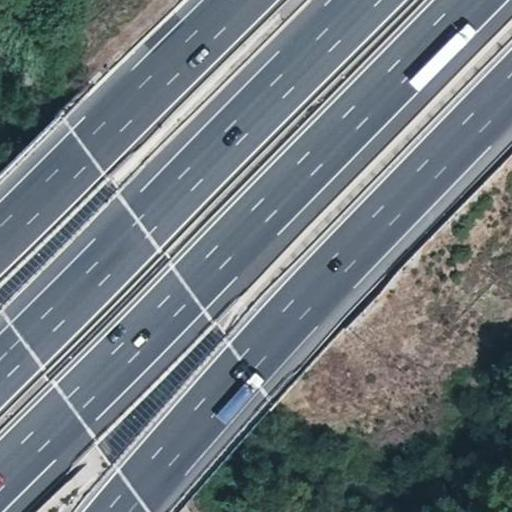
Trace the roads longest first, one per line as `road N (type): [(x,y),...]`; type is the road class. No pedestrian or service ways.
road 1 (motorway): [(0,479),(472,0)]
road 2 (motorway): [(117,511),(312,293),(511,87)]
road 3 (motorway): [(364,0),(0,372)]
road 4 (motorway): [(239,0),(0,237)]
road 5 (track): [(175,511),(0,273)]
